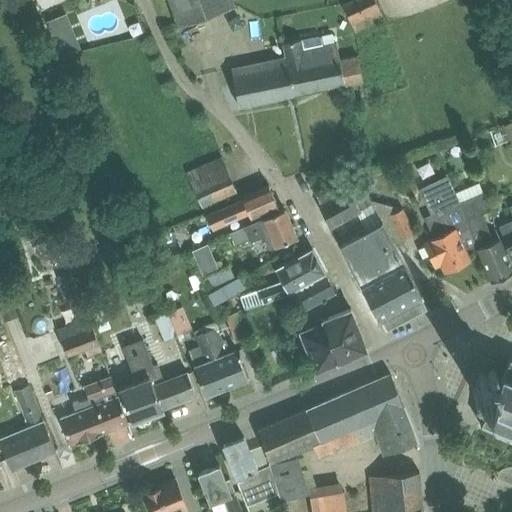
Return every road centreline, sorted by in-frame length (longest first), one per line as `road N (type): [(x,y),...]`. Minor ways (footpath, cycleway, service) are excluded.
road 1 (residential): [(386,360),(322,237),(174,80),(145,0)]
road 2 (tertiary): [(13,511),(386,360)]
road 3 (tertiary): [(438,511),(413,348)]
